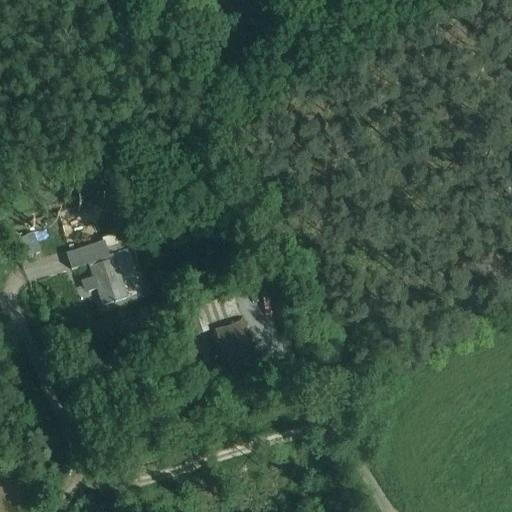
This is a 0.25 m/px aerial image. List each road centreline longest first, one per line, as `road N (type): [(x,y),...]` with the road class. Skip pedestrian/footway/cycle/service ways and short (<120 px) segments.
road 1 (track): [(0,228),(220,145),(470,0)]
road 2 (track): [(125,0),(220,145),(336,389),(324,436)]
road 3 (unclassified): [(387,511),(352,457),(324,436),(296,435),(130,484),(106,485),(84,468)]
road 4 (unclassified): [(84,468),(11,304)]
